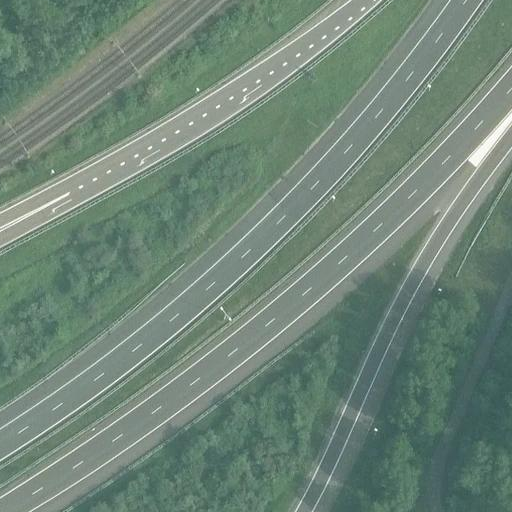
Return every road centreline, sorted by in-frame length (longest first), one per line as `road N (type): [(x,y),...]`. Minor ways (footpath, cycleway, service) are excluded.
road 1 (motorway): [(2,511),(113,441),(300,297),(511,87)]
road 2 (motorway): [(465,0),(396,92),(260,238),(93,380),(0,444)]
road 3 (motorway): [(302,511),(395,314),(511,127)]
road 4 (trunk): [(351,8),(194,113),(64,187)]
